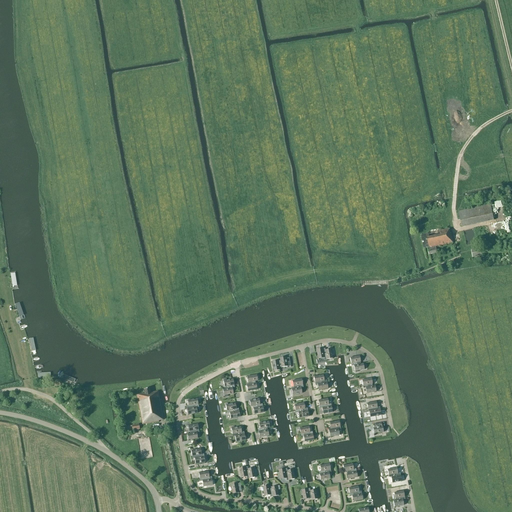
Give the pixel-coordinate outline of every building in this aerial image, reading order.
[(494,219),(490,204),(458,211),(462,227),(494,219)] [(421,236),(424,248),(428,248),(429,255),(437,253),(436,247),(453,243),(451,233),(450,233),(449,229),(428,233),(428,234),(421,236)] [(471,250),(473,257),(482,256),(480,248),(471,250)] [(18,304),(14,305),(20,320),(23,319),(18,304)] [(32,339),(28,340),(31,357),(34,357),(36,356),(32,339)] [(326,358),(326,354),(323,354),(322,348),(316,349),(318,359),(326,358)] [(325,350),(325,348),(322,348),(323,354),(326,354),(326,358),(327,360),(332,359),(330,349),(325,350)] [(353,363),(357,363),(357,365),(361,364),(360,356),(350,358),(351,364),(353,363)] [(279,358),(280,360),(281,364),(278,364),(279,368),(290,366),(289,360),(286,361),(285,357),(279,358)] [(272,362),(274,372),(279,371),(279,368),(278,364),(281,364),(280,360),(272,362)] [(353,363),(354,371),(364,370),(363,364),(361,364),(357,365),(357,363),(353,363)] [(60,373),(58,378),(75,384),(77,380),(60,373)] [(252,382),(255,381),(258,381),(257,375),(247,377),(248,383),(249,383),(249,385),(252,384),(252,382)] [(317,382),(320,382),(321,384),(325,383),(323,375),(313,377),(314,383),(317,382)] [(365,386),(369,385),(369,387),(373,386),(371,378),(361,380),(362,386),(365,386)] [(224,389),(228,389),(228,386),(232,386),(234,385),(233,379),(226,381),(223,381),(224,389)] [(293,389),(297,388),(297,386),(301,385),(303,385),(302,379),(292,381),(293,389)] [(252,382),(252,384),(249,385),(246,385),(247,391),(257,389),(256,383),(255,383),(255,381),(252,382)] [(317,382),(318,390),(328,389),(327,383),(325,383),(321,384),(320,382),(317,382)] [(297,386),(297,388),(293,389),(291,389),(292,395),(302,393),(301,385),(297,386)] [(369,387),(369,385),(365,386),(366,394),(376,392),(375,386),(373,386),(369,387)] [(228,389),(224,389),(222,390),(223,396),(234,394),(232,386),(228,386),(228,389)] [(163,420),(161,405),(160,404),(158,391),(150,393),(149,388),(144,389),(145,394),(137,395),(138,404),(142,425),(159,422),(158,421),(163,420)] [(186,409),(193,408),(192,406),(196,405),(198,405),(197,399),(187,401),(188,406),(186,407),(186,409)] [(250,407),(252,406),(256,405),(257,408),(261,407),(259,399),(249,401),(250,407)] [(319,406),(321,406),(325,405),(325,408),(329,407),(328,399),(318,401),(319,406)] [(373,408),(374,411),(380,409),(380,407),(377,408),(376,402),(366,404),(367,410),(370,409),(373,408)] [(232,410),(233,412),(237,411),(235,403),(225,405),(226,411),(229,411),(232,410)] [(295,411),(297,410),(301,410),(302,412),(306,411),(304,403),(294,405),(295,411)] [(192,406),(193,408),(186,409),(187,415),(197,413),(196,405),(192,406)] [(263,407),(261,407),(257,408),(256,405),(252,406),(254,414),(264,412),(263,407)] [(333,412),(331,406),(329,407),(325,408),(325,405),(321,406),(322,414),(333,412)] [(380,409),(374,411),(373,408),(370,409),(371,417),(381,415),(380,409)] [(240,417),(239,411),(237,411),(233,412),(232,410),(229,411),(230,419),(240,417)] [(299,418),(309,417),(308,411),(306,411),(302,412),(301,410),(297,410),(299,418)] [(339,421),(329,423),(331,431),(335,430),(334,428),(338,427),(340,427),(339,421)] [(264,429),(268,428),(270,427),(269,422),(259,423),(260,432),(264,431),(264,429)] [(372,425),(374,434),(384,432),(383,426),(381,427),(381,423),(372,425)] [(132,426),(127,427),(128,433),(133,432),(133,430),(139,429),(138,424),(132,425),(132,426)] [(188,426),(189,434),(193,433),(193,431),(197,430),(199,430),(198,424),(188,426)] [(231,429),(232,435),(234,434),(238,433),(238,436),(242,435),(241,427),(231,429)] [(302,434),(306,433),(307,435),(311,435),(309,427),(299,429),(300,434),(302,434)] [(335,430),(331,431),(328,431),(330,437),(340,435),(338,427),(334,428),(335,430)] [(268,428),(264,429),(264,431),(260,432),(258,432),(259,438),(269,436),(268,428)] [(193,433),(189,434),(187,434),(188,440),(198,438),(197,430),(193,431),(193,433)] [(244,434),(242,435),(238,436),(238,433),(234,434),(236,442),(246,440),(244,434)] [(304,442),(314,440),(313,434),(311,435),(307,435),(306,433),(302,434),(304,442)] [(192,457),(194,456),(198,456),(198,458),(202,457),(201,449),(191,451),(192,457)] [(198,458),(198,456),(194,456),(195,464),(205,463),(204,457),(202,457),(198,458)] [(325,471),(330,470),(329,464),(320,466),(321,472),(322,474),(325,473),(325,471)] [(350,472),(356,471),(356,469),(353,470),(352,464),(343,466),(344,472),(347,471),(350,471),(350,472)] [(248,473),(246,473),(245,469),(245,467),(239,468),(241,478),(249,477),(248,473)] [(245,469),(246,473),(248,473),(249,477),(249,479),(255,478),(253,468),(245,469)] [(394,476),(400,475),(400,473),(398,474),(397,468),(387,470),(388,476),(391,475),(394,475),(394,476)] [(285,475),(285,471),(284,469),(278,470),(280,480),(288,478),(288,474),(285,475)] [(295,479),(292,469),(285,471),(285,475),(288,474),(288,478),(289,480),(295,479)] [(325,473),(322,474),(319,474),(321,480),(330,478),(328,473),(331,472),(330,470),(325,471),(325,473)] [(357,477),(356,471),(350,472),(350,471),(347,471),(347,473),(348,479),(357,477)] [(205,478),(206,480),(210,480),(209,472),(198,473),(199,479),(201,479),(205,478)] [(401,482),(400,475),(394,476),(394,475),(391,475),(391,477),(392,483),(401,482)] [(210,480),(206,480),(205,478),(201,479),(203,487),(213,485),(212,479),(210,480)] [(237,484),(230,485),(232,494),(238,493),(238,492),(241,491),(240,484),(237,484)] [(269,491),(268,487),(268,485),(262,486),(264,497),(272,495),(272,491),(269,491)] [(279,485),(276,486),(268,487),(269,491),(272,491),(272,495),(273,497),(278,496),(277,490),(280,490),(279,485)] [(349,494),(351,494),(355,493),(356,495),(360,494),(358,486),(348,488),(349,494)] [(309,498),(311,498),(310,495),(309,495),(307,489),(301,490),(303,500),(309,499),(309,498)] [(310,495),(311,498),(311,501),(317,499),(315,490),(310,491),(310,489),(307,489),(309,495),(310,495)] [(398,498),(404,497),(403,491),(394,493),(395,499),(396,501),(399,500),(398,498)] [(356,495),(355,493),(351,494),(353,502),(363,500),(362,494),(360,494),(356,495)] [(399,500),(396,501),(393,501),(394,507),(403,506),(402,500),(405,499),(404,497),(398,498),(399,500)]
